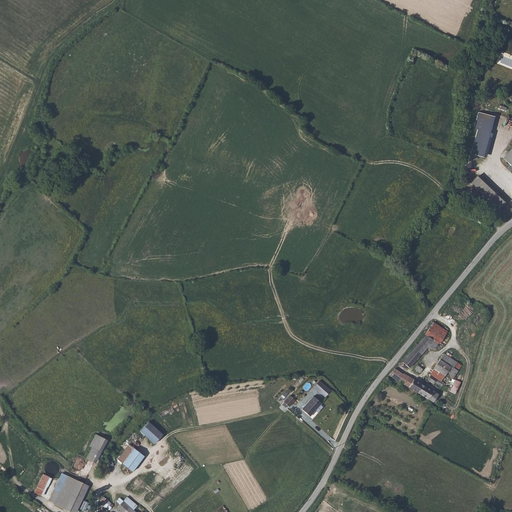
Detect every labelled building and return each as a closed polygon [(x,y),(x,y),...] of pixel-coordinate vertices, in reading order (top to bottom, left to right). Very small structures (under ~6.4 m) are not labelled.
[(493,116),(478,112),(474,129),(477,130),(470,154),(482,157),(493,116)] [(511,148),(503,158),(508,163),(511,159),(511,148)] [(497,210),(505,201),(479,176),(470,184),(497,210)] [(439,343),(437,346),(442,349),(444,346),(440,343),(448,331),(433,321),(424,334),(427,335),(439,343)] [(403,361),(399,362),(402,366),(402,367),(405,369),(408,367),(409,368),(427,348),(430,346),(434,349),(437,346),(439,343),(427,335),(403,361)] [(445,354),(444,354),(441,359),(453,368),(457,362),(445,354)] [(455,376),(462,365),(457,362),(453,368),(441,359),(431,375),(444,383),(449,373),(455,376)] [(394,368),(389,374),(401,383),(434,402),(439,394),(404,373),(403,374),(394,368)] [(441,386),(444,383),(431,375),(428,379),(434,383),(435,382),(441,386)] [(330,383),(325,378),(321,381),(327,386),(330,383)] [(455,379),(448,391),(455,393),(461,382),(455,379)] [(297,396),(292,392),(284,400),(287,403),(289,402),(290,403),(297,396)] [(303,406),(310,413),(323,401),(315,394),(303,406)] [(150,421),(141,430),(154,443),(163,435),(150,421)] [(95,434),(88,446),(91,447),(101,453),(107,440),(95,434)] [(118,458),(131,470),(144,455),(130,443),(118,458)] [(96,463),(101,453),(91,447),(86,458),(96,463)] [(152,469),(156,465),(152,460),(148,464),(152,469)] [(103,468),(100,481),(109,483),(112,471),(103,468)] [(48,477),(42,473),(33,492),(39,495),(48,477)] [(55,498),(52,504),(68,511),(74,511),(86,486),(66,476),(61,473),(50,495),(55,498)] [(55,498),(50,495),(47,501),(52,504),(55,498)] [(136,511),(119,497),(116,501),(119,503),(116,507),(122,511),(143,511),(140,509),(137,511),(136,511)] [(113,505),(108,500),(105,501),(104,502),(105,504),(104,505),(109,509),(113,505)]
